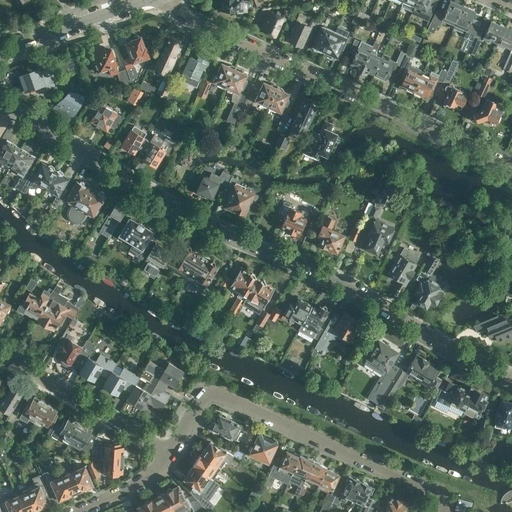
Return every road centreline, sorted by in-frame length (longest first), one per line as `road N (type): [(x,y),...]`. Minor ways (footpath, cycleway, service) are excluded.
road 1 (residential): [(511,369),(470,355),(330,271),(214,231),(0,100)]
road 2 (residential): [(511,166),(183,14),(170,0)]
road 3 (residential): [(444,511),(426,488),(208,393)]
road 4 (residential): [(168,451),(0,352)]
road 5 (residential): [(0,51),(128,9)]
